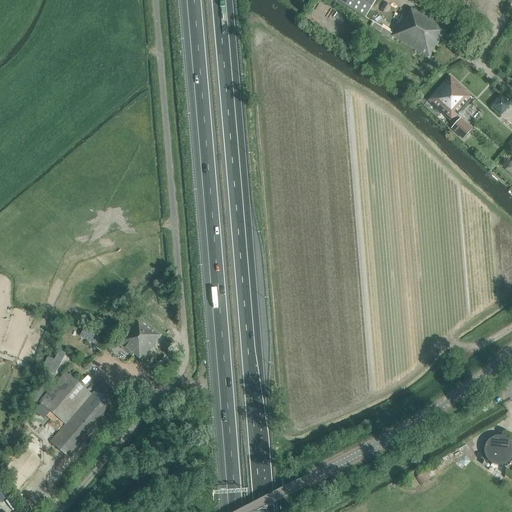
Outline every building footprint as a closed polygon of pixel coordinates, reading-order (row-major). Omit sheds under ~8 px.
[(339,0),(339,1),(365,18),(376,0),(339,0)] [(410,8),(394,33),(393,34),(392,36),(427,58),(445,30),(410,8)] [(383,28),(380,33),(390,39),(392,36),(393,34),(383,28)] [(466,91),(450,76),(428,100),(450,121),(449,123),(452,126),(448,131),(459,142),(469,131),(457,121),(453,118),(471,99),(464,92),(466,91)] [(500,96),(492,105),(502,114),(510,105),(500,96)] [(161,336),(136,316),(115,342),(132,356),(134,354),(141,360),(161,336)] [(84,329),(80,336),(94,344),(98,336),(84,329)] [(170,355),(175,349),(168,344),(163,350),(170,355)] [(43,367),(55,373),(65,352),(60,350),(55,359),(49,356),(43,367)] [(64,425),(50,442),(69,459),(116,404),(104,394),(110,388),(102,381),(91,394),(72,378),(66,373),(40,404),(46,409),(50,412),(64,425)] [(31,398),(34,400),(47,382),(44,380),(31,398)] [(40,404),(36,408),(46,417),(50,412),(46,409),(40,404)] [(483,452),(483,453),(483,455),(484,457),(484,459),(485,461),(486,462),(487,464),(489,465),(490,466),(492,467),(494,468),(496,468),(497,468),(499,468),(501,468),(503,468),(505,467),(506,466),(508,465),(509,464),(511,462),(511,461),(511,459),(511,447),(511,446),(511,445),(509,443),(508,442),(506,441),(505,440),(503,439),(501,439),(499,438),(497,438),(496,439),(494,439),(492,440),(490,441),(489,442),(487,443),(486,445),(485,446),(484,448),(484,450),(483,452)] [(0,501),(1,502),(8,496),(0,486),(0,501)]
